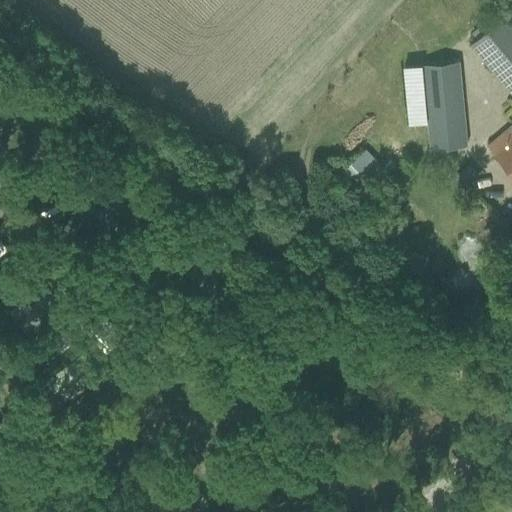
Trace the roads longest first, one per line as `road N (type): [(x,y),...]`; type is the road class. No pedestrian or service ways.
road 1 (track): [(0,22),(276,245),(511,412)]
road 2 (tertiary): [(416,511),(511,415)]
road 3 (track): [(151,359),(222,349),(235,359),(245,403)]
